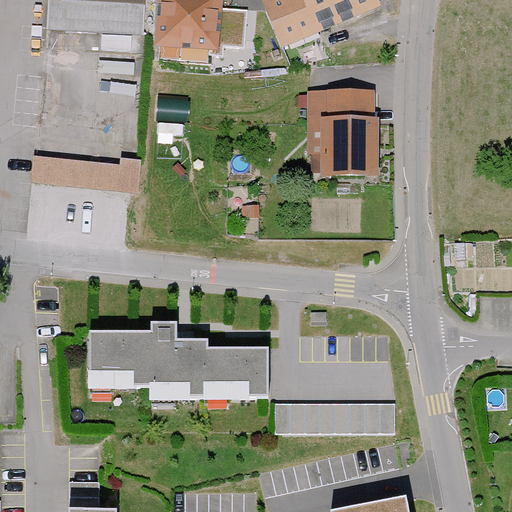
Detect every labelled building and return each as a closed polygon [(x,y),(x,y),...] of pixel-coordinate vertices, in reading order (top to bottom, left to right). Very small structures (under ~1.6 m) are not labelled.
[(45,0),(43,33),(139,40),(141,0),(45,0)] [(218,0),(155,0),(151,51),(213,56),(213,51),(243,53),(245,21),(217,19),(218,0)] [(254,0),(276,53),(377,13),(371,0),(254,0)] [(369,127),(369,96),(304,95),(304,160),(317,160),(316,187),(373,187),(374,127),(369,127)] [(22,199),(25,162),(13,161),(10,197),(22,199)] [(135,198),(137,167),(115,165),(115,170),(29,164),(27,189),(135,198)] [(263,403),(263,351),(200,351),(200,343),(171,343),(171,327),(144,327),(144,334),(82,334),(82,391),(143,391),(143,403),(263,403)] [(391,438),(391,408),(271,409),(272,438),(391,438)] [(408,511),(406,497),(331,511),(408,511)]
